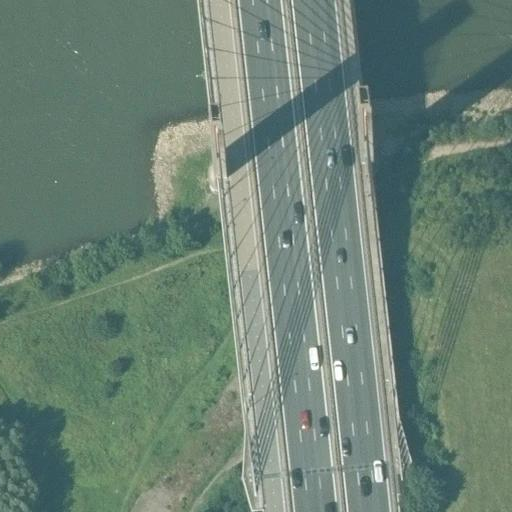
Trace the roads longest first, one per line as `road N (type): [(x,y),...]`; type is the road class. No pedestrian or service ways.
road 1 (unclassified): [(274,511),(218,0)]
road 2 (motorway): [(363,511),(308,0)]
road 3 (motorway): [(254,0),(308,511)]
